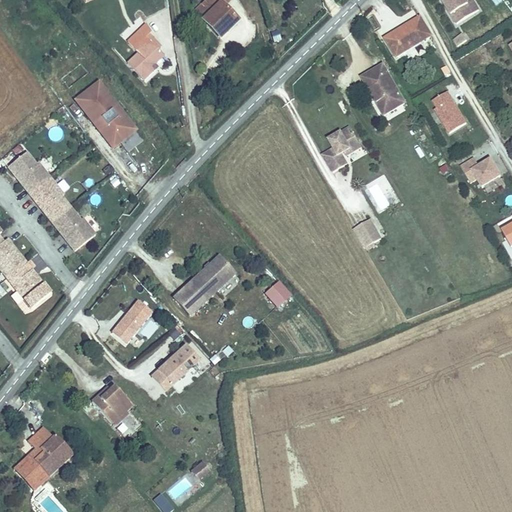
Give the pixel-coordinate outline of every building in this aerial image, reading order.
[(220,0),(215,0),(207,8),(219,20),(230,9),(220,0)] [(465,5),(461,0),(438,0),(455,27),(472,17),(465,5)] [(477,13),(470,2),(465,5),(472,17),(477,13)] [(207,8),(189,26),(214,52),(221,46),(223,47),(234,35),(219,20),(207,8)] [(400,31),(384,40),(395,59),(430,38),(419,19),(411,24),(413,27),(402,33),(400,31)] [(464,43),(461,37),(452,42),(455,47),(464,43)] [(136,60),(126,70),(139,84),(141,82),(144,86),(155,76),(151,72),(162,61),(142,40),(129,53),(136,60)] [(382,69),(361,81),(383,119),(405,107),(382,69)] [(134,135),(94,87),(71,107),(110,154),(134,135)] [(430,100),(448,134),(467,124),(450,90),(430,100)] [(418,100),(430,123),(439,118),(426,96),(418,100)] [(57,125),(48,132),(55,142),(65,135),(57,125)] [(348,130),(326,142),(331,151),(320,158),(331,176),(346,167),(339,155),(342,153),(344,154),(357,146),(348,130)] [(344,154),(342,153),(345,158),(360,150),(357,146),(344,154)] [(49,184),(36,168),(34,170),(25,158),(6,173),(15,184),(20,180),(28,190),(23,194),(28,201),(49,184)] [(500,178),(492,164),(487,167),(485,165),(479,168),(474,161),(460,169),(470,185),(476,181),(482,190),(500,178)] [(108,180),(114,187),(120,183),(115,175),(108,180)] [(28,190),(20,180),(15,184),(23,194),(28,190)] [(60,203),(62,201),(49,184),(28,201),(34,208),(39,204),(47,214),(42,218),(50,228),(67,212),(60,203)] [(47,214),(39,204),(34,208),(42,218),(47,214)] [(94,241),(81,225),(79,227),(67,212),(50,228),(60,241),(65,237),(73,247),(68,251),(73,258),(94,241)] [(376,227),(372,221),(365,226),(368,231),(376,227)] [(368,250),(384,240),(376,227),(368,231),(365,226),(356,230),(368,250)] [(511,248),(511,227),(503,233),(511,248)] [(73,247),(65,237),(60,241),(68,251),(73,247)] [(0,272),(4,269),(11,278),(22,269),(26,266),(10,247),(7,250),(3,245),(0,241),(0,272)] [(222,257),(220,259),(176,299),(192,316),(224,286),(237,274),(222,257)] [(4,269),(0,272),(0,273),(7,281),(11,278),(4,269)] [(11,278),(7,281),(25,304),(29,300),(36,308),(51,296),(36,277),(32,280),(28,275),(22,269),(11,278)] [(278,280),(263,293),(276,309),(292,295),(278,280)] [(126,342),(152,309),(139,299),(113,331),(126,342)] [(36,308),(29,300),(25,304),(31,311),(36,308)] [(129,344),(136,348),(141,339),(135,335),(129,344)] [(166,391),(200,359),(187,344),(152,376),(166,391)] [(220,351),(227,357),(233,351),(226,344),(220,351)] [(95,401),(114,422),(129,409),(135,403),(118,385),(110,392),(108,389),(95,401)] [(129,409),(114,422),(118,426),(133,413),(129,409)] [(31,441),(37,448),(41,451),(23,468),(38,485),(67,458),(51,442),(56,437),(46,427),(31,441)] [(41,451),(37,448),(16,467),(37,490),(76,454),(59,434),(56,437),(51,442),(67,458),(38,485),(23,468),(41,451)] [(199,481),(210,472),(203,463),(192,472),(199,481)] [(161,493),(152,499),(162,511),(171,511),(174,509),(161,493)]
